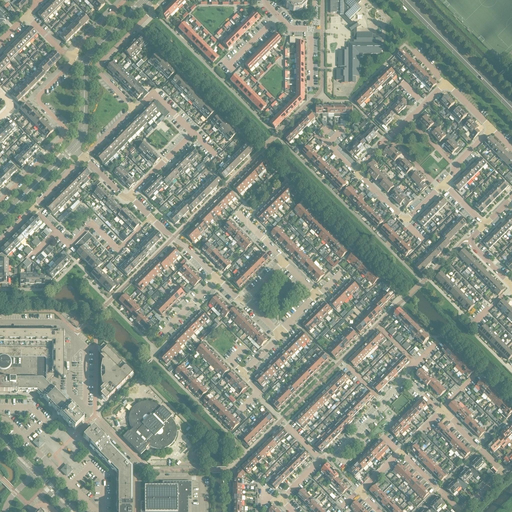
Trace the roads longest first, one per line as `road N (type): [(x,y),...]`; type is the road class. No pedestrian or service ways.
road 1 (residential): [(73,56),(38,97),(66,133),(0,200)]
road 2 (residential): [(129,195),(192,132),(153,93),(132,108)]
road 3 (residential): [(379,511),(359,492),(400,453),(462,511)]
road 4 (residential): [(201,511),(201,480),(151,477),(93,417)]
road 5 (residential): [(33,208),(70,244),(92,225),(118,248),(151,217)]
road 6 (residential): [(132,108),(96,67),(152,10)]
road 7 (residential): [(354,170),(445,86)]
